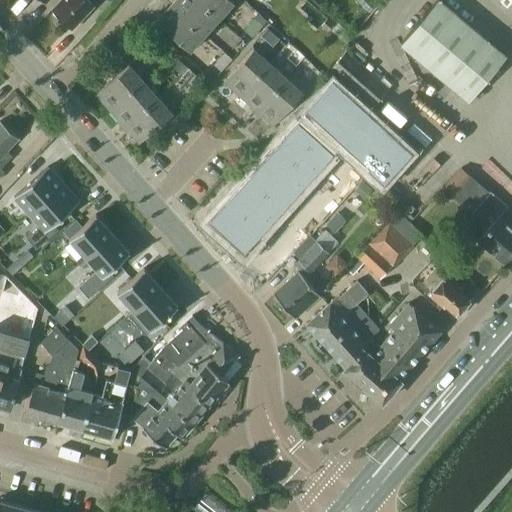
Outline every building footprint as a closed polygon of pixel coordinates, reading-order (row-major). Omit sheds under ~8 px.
[(60,0),(51,10),(70,29),(92,7),(84,0),(60,0)] [(228,0),(175,0),(156,22),(189,52),(232,3),(228,0)] [(438,0),(436,0),(400,44),(468,101),(506,56),(438,0)] [(252,37),(263,25),(255,18),(244,29),(252,37)] [(280,40),(267,28),(260,36),(273,47),(280,40)] [(252,50),(223,83),(273,127),(302,94),(252,50)] [(346,52),(330,70),(372,107),(388,90),(346,52)] [(95,95),(107,108),(140,78),(128,65),(95,95)] [(174,84),(185,93),(198,78),(188,68),(174,84)] [(140,78),(107,108),(139,144),(172,114),(140,78)] [(411,152),(331,79),(304,109),(368,167),(366,169),(383,183),(411,152)] [(0,123),(0,176),(4,172),(0,169),(11,157),(6,152),(18,139),(0,123)] [(281,141),(315,171),(332,153),(298,123),(281,141)] [(267,157),(301,187),(315,171),(281,141),(267,157)] [(267,157),(252,173),(286,204),(301,187),(267,157)] [(48,166),(14,196),(30,214),(63,184),(48,166)] [(462,167),(443,189),(451,196),(471,174),(462,167)] [(272,220),(286,204),(252,173),(238,189),(272,220)] [(354,190),(367,200),(374,190),(362,180),(354,190)] [(40,225),(27,237),(37,248),(58,229),(54,224),(79,201),(63,184),(30,214),(40,225)] [(238,189),(224,205),(257,236),(272,220),(238,189)] [(473,245),(476,241),(504,265),(511,256),(511,229),(499,218),(508,208),(491,193),(482,203),(470,216),(472,217),(458,233),(473,245)] [(348,204),(336,210),(342,222),(354,217),(348,204)] [(257,236),(224,205),(209,222),(244,253),(258,237),(257,236)] [(69,238),(86,257),(113,233),(96,214),(82,226),(69,238)] [(389,226),(412,247),(423,236),(400,214),(389,226)] [(76,220),(63,231),(69,238),(82,226),(76,220)] [(380,236),(402,257),(412,247),(389,226),(380,236)] [(96,269),(78,285),(89,298),(113,275),(109,270),(130,252),(113,233),(86,257),(96,269)] [(402,257),(380,236),(370,245),(393,267),(402,257)] [(304,268),(277,292),(274,295),(294,318),(320,295),(305,278),(311,272),(328,253),(318,241),(299,262),(304,268)] [(393,267),(370,245),(347,270),(353,276),(364,264),(381,280),(393,267)] [(17,258),(7,268),(12,274),(23,265),(17,258)] [(144,268),(117,292),(133,310),(160,286),(144,268)] [(437,269),(427,281),(436,288),(429,296),(444,308),(446,306),(457,315),(459,313),(461,315),(470,305),(468,303),(470,300),(459,291),(460,289),(437,269)] [(4,274),(0,290),(0,404),(10,408),(21,367),(20,367),(36,308),(4,274)] [(307,323),(324,343),(325,344),(354,319),(347,312),(368,294),(356,280),(335,298),(314,317),(307,323)] [(133,310),(128,315),(146,334),(178,306),(160,286),(133,310)] [(393,329),(382,342),(410,366),(441,331),(409,303),(389,325),(393,329)] [(66,306),(54,316),(62,325),(74,315),(66,306)] [(162,347),(153,358),(209,403),(241,364),(237,361),(240,356),(198,322),(192,315),(180,326),(183,329),(162,347)] [(345,366),(365,343),(370,338),(354,319),(325,344),(345,366)] [(37,373),(29,402),(26,412),(58,421),(72,368),(77,348),(57,328),(41,343),(53,355),(51,364),(47,365),(44,375),(37,373)] [(92,336),(83,343),(88,349),(97,341),(92,336)] [(135,341),(118,356),(127,366),(144,350),(135,341)] [(344,369),(382,401),(400,380),(399,379),(410,366),(382,342),(374,351),(365,343),(345,366),(345,367),(344,369)] [(83,347),(79,357),(97,375),(101,364),(83,347)] [(92,393),(81,428),(113,437),(123,402),(122,402),(126,385),(136,387),(140,376),(147,367),(151,361),(144,356),(130,369),(118,367),(114,380),(106,378),(101,396),(92,393)] [(168,399),(194,421),(209,403),(153,358),(151,361),(147,367),(164,381),(174,391),(168,399)] [(72,368),(58,421),(81,428),(92,393),(92,391),(80,388),(82,379),(85,371),(72,368)] [(140,376),(136,387),(133,399),(142,407),(132,419),(161,443),(165,447),(178,432),(182,435),(194,421),(168,399),(140,376)] [(47,511),(0,498),(0,511),(47,511)]
